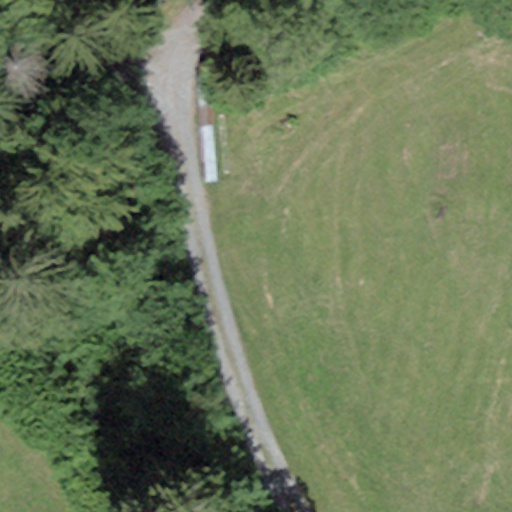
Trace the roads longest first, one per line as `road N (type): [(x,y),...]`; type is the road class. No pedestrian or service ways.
road 1 (track): [(219,0),(175,77),(187,220),(244,392),(303,511)]
road 2 (track): [(0,170),(22,130),(97,76),(175,77)]
